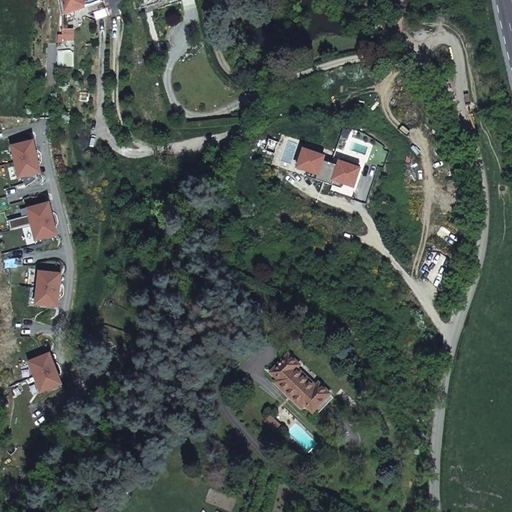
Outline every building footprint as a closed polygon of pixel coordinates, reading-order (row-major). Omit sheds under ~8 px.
[(58,0),(62,16),(103,2),(102,0),(58,0)] [(41,173),(34,141),(22,144),(17,152),(13,151),(19,178),(41,173)] [(17,152),(22,144),(12,146),(13,151),(17,152)] [(319,154),(300,146),(294,165),(313,172),(311,177),(319,180),(326,161),(318,158),(319,154)] [(333,164),(326,161),(319,180),(327,184),(329,178),(348,186),(354,168),(335,160),(333,164)] [(58,235),(50,203),(28,209),(36,241),(58,235)] [(58,307),(62,274),(40,272),(36,305),(58,307)] [(62,384),(50,354),(29,362),(41,393),(62,384)] [(313,412),(330,394),(319,384),(316,387),(297,368),(300,365),(289,355),(271,373),(279,380),(275,383),(302,408),(305,405),(313,412)] [(270,416),(265,422),(276,432),(281,427),(270,416)]
